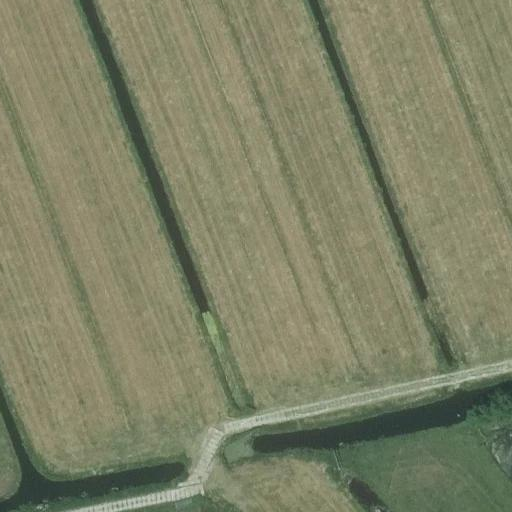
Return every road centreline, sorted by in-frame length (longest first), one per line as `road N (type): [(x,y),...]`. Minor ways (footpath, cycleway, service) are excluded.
road 1 (track): [(57,0),(219,435)]
road 2 (track): [(219,435),(511,363)]
road 3 (track): [(198,485),(366,457),(418,511)]
